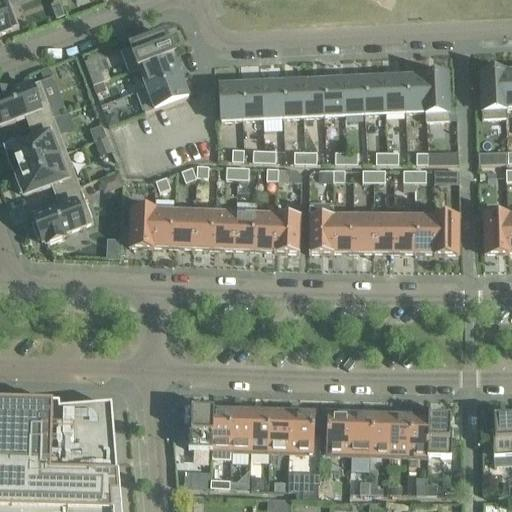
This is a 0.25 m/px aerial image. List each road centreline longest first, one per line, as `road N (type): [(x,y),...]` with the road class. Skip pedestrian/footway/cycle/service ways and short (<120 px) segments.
road 1 (unclassified): [(511,299),(149,287)]
road 2 (unclassified): [(150,370),(511,378)]
road 3 (residential): [(511,30),(234,46),(214,39),(199,0)]
road 4 (residential): [(171,0),(0,63)]
road 5 (unclassified): [(0,366),(150,370)]
road 6 (residential): [(160,511),(150,370)]
road 7 (unclassified): [(149,287),(12,285)]
